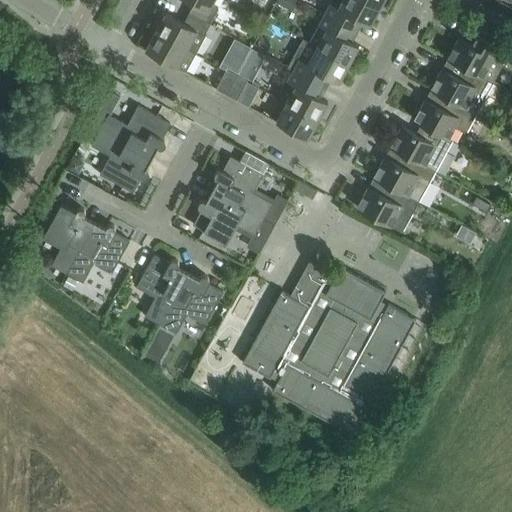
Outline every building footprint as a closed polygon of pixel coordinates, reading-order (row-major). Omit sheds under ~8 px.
[(190,0),(194,2),(189,12),(210,23),(216,13),(218,8),(216,4),(212,2),(213,0),(190,0)] [(368,0),(332,0),(325,13),(346,24),(351,15),(369,25),(380,6),(368,0)] [(205,33),(210,23),(189,12),(184,22),(166,12),(156,30),(196,52),(206,34),(205,33)] [(341,34),(346,24),(325,13),(310,41),(317,45),(349,63),(359,44),(341,34)] [(196,52),(156,30),(145,48),(186,70),(196,52)] [(459,37),(448,57),(462,65),(462,64),(493,81),(510,51),(479,34),(473,45),(459,37)] [(303,38),(288,66),(294,69),(315,81),(321,71),(339,81),(349,63),(317,45),(310,41),(303,38)] [(483,99),(493,81),(462,64),(462,65),(456,75),(442,68),(431,88),(445,95),(476,112),(483,99)] [(227,93),(238,72),(228,66),(216,87),(227,93)] [(287,84),(279,98),(286,102),(318,119),(328,101),(310,91),(315,81),(294,69),(287,84)] [(249,77),(238,72),(227,93),(237,99),(249,77)] [(467,129),(476,112),(445,95),(439,106),(425,98),(414,118),(421,122),(422,122),(448,136),(454,126),(467,129)] [(318,119),(286,102),(276,120),(308,137),(318,119)] [(109,112),(100,128),(152,156),(158,146),(159,147),(160,147),(162,147),(163,147),(164,146),(165,145),(165,144),(166,143),(166,142),(166,141),(166,140),(165,139),(165,138),(164,137),(163,137),(171,122),(138,104),(128,122),(109,112)] [(453,139),(448,136),(422,122),(421,122),(416,132),(402,125),(391,145),(405,153),(405,152),(436,169),(443,156),(453,139)] [(147,167),(152,156),(100,128),(91,144),(110,154),(100,173),(134,191),(142,176),(143,177),(144,177),(145,177),(146,177),(147,177),(148,176),(149,175),(149,174),(149,173),(150,172),(150,171),(149,170),(149,169),(148,168),(148,167),(147,167)] [(426,187),(436,169),(405,152),(405,153),(399,163),(385,155),(374,176),(388,183),(419,200),(426,187)] [(230,154),(223,169),(222,169),(220,168),(219,168),(218,169),(217,169),(216,169),(215,170),(215,171),(215,172),(214,173),(214,175),(215,176),(215,177),(216,177),(216,178),(217,179),(212,189),(264,218),(273,202),(253,192),(264,173),(230,154)] [(318,188),(300,179),(295,188),(313,197),(318,188)] [(402,231),(419,200),(388,183),(382,194),(368,186),(357,206),(402,231)] [(264,218),(212,189),(206,199),(205,199),(204,198),(203,198),(202,199),(200,199),(200,200),(199,200),(198,201),(198,203),(198,204),(198,206),(199,207),(200,208),(201,209),(193,224),(226,242),(236,223),(255,233),(264,218)] [(45,207),(33,229),(43,234),(62,245),(51,264),(67,272),(95,220),(85,215),(86,213),(86,212),(86,210),(85,209),(84,208),(83,207),(82,207),(80,206),(79,207),(78,207),(77,208),(76,209),(61,202),(55,212),(45,207)] [(130,239),(115,231),(116,230),(116,229),(116,227),(116,226),(115,225),(114,224),(113,223),(112,223),(111,223),(110,223),(109,223),(108,223),(107,224),(106,225),(106,226),(95,220),(67,272),(83,281),(93,262),(112,272),(130,239)] [(160,323),(189,271),(179,265),(179,264),(179,263),(179,262),(179,261),(179,260),(178,259),(177,258),(176,258),(175,257),(174,257),(172,258),(171,258),(170,259),(169,260),(154,252),(136,285),(155,296),(145,314),(160,323)] [(372,398),(416,318),(389,303),(388,304),(381,299),(386,290),(341,265),(336,274),(309,260),(290,295),(282,290),(242,362),(269,377),(270,375),(278,379),(273,389),(353,433),(368,406),(367,405),(371,398),(372,398)] [(223,290),(209,282),(209,281),(209,280),(209,279),(209,278),(209,277),(208,276),(208,275),(207,274),(206,274),(205,274),(204,274),(202,274),(201,275),(200,275),(199,277),(189,271),(160,323),(176,332),(187,313),(205,323),(223,290)] [(160,358),(167,345),(154,337),(147,351),(160,358)]
